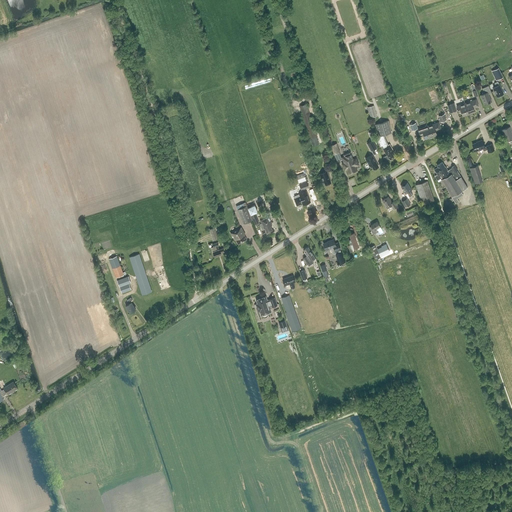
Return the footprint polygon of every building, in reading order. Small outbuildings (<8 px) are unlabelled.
[(503,77),(498,68),(494,70),(496,74),(494,75),(497,80),(503,77)] [(298,98),(303,96),(298,81),(292,82),(298,98)] [(497,97),(504,94),(499,85),(498,81),(495,83),(496,86),(493,88),(497,97)] [(491,101),(488,94),(491,93),(488,86),(482,88),(485,93),(481,95),(485,104),(489,102),(489,103),(490,102),(491,101)] [(473,108),(479,106),(476,99),(465,103),(469,114),(475,112),(473,108)] [(447,105),(450,113),(457,110),(454,103),(447,105)] [(469,114),(465,103),(457,106),(459,113),(461,112),(463,116),(469,114)] [(313,145),(320,143),(307,104),(300,107),(313,145)] [(377,116),(374,105),(368,107),(371,118),(377,116)] [(386,141),(385,135),(392,133),(388,121),(375,125),(378,136),(377,136),(377,140),(378,140),(378,143),(380,143),(380,147),(382,147),(387,155),(383,157),(385,160),(389,158),(390,160),(396,157),(393,152),(394,152),(390,144),(389,145),(386,141)] [(436,131),(441,129),(439,122),(427,126),(431,137),(437,135),(436,131)] [(408,127),(407,128),(408,130),(409,130),(409,131),(412,130),(418,129),(416,123),(410,125),(407,126),(408,127)] [(431,137),(427,126),(418,129),(420,136),(424,135),(425,139),(431,137)] [(511,132),(511,133),(510,127),(502,130),(504,135),(503,137),(509,140),(511,141),(511,132)] [(488,152),(494,150),(492,144),(486,146),(486,147),(485,147),(482,140),(478,142),(472,144),(475,151),(483,148),(484,151),(487,150),(488,152)] [(377,148),(373,141),(367,144),(371,151),(377,148)] [(331,146),(334,155),(340,153),(336,144),(331,146)] [(355,166),(358,165),(356,159),(353,160),(351,156),(351,155),(351,154),(350,152),(344,155),(345,156),(342,157),(345,163),(343,164),(345,170),(347,169),(348,173),(357,170),(355,166)] [(377,162),(372,155),(365,159),(368,163),(370,162),(374,169),(378,167),(376,163),(377,162)] [(467,188),(455,166),(454,165),(451,167),(452,168),(447,171),(447,170),(447,169),(446,166),(445,167),(442,162),(437,165),(438,167),(434,169),(438,175),(436,176),(436,177),(437,179),(438,179),(441,178),(440,176),(441,176),(443,179),(441,180),(456,204),(459,201),(457,198),(463,194),(461,191),(467,188)] [(483,182),(478,165),(470,168),(475,184),(483,182)] [(331,183),(327,172),(320,174),(322,182),(324,181),(325,185),(331,183)] [(306,181),(304,174),(297,177),(299,183),(306,181)] [(302,190),(309,187),(307,181),(299,184),(302,190)] [(423,204),(434,200),(427,181),(416,185),(423,204)] [(407,183),(406,183),(402,185),(402,186),(401,186),(406,194),(408,198),(413,195),(410,191),(412,190),(407,183)] [(303,205),(310,202),(306,191),(299,194),(300,194),(294,196),(295,200),(297,205),(303,203),(303,205)] [(393,209),(398,206),(395,201),(392,203),(388,197),(382,200),(387,208),(391,206),(393,209)] [(405,207),(410,204),(407,198),(402,201),(405,207)] [(259,223),(255,213),(258,212),(255,205),(248,208),(255,225),(259,223)] [(243,224),(253,220),(247,206),(238,210),(243,224)] [(268,217),(260,221),(262,224),(260,225),(263,229),(265,228),(267,233),(273,231),(271,226),(272,225),(268,217)] [(383,232),(380,226),(377,222),(371,225),(372,227),(369,228),(374,235),(376,233),(377,234),(378,235),(379,235),(383,232)] [(215,227),(209,229),(213,241),(219,239),(218,234),(219,233),(218,228),(216,229),(215,227)] [(238,244),(247,239),(244,235),(245,234),(241,227),(238,229),(230,233),(235,240),(236,240),(238,244)] [(115,230),(100,233),(102,242),(111,240),(111,243),(118,241),(115,230)] [(358,244),(361,243),(357,234),(355,234),(354,232),(349,234),(351,239),(349,239),(349,242),(352,241),(354,248),(359,246),(358,244)] [(335,252),(340,250),(338,243),(335,244),(334,239),(330,241),(323,244),(326,250),(334,247),(335,252)] [(218,246),(219,246),(220,245),(219,243),(218,244),(218,242),(213,244),(214,247),(212,248),(213,252),(215,257),(221,254),(221,253),(224,252),(223,249),(219,250),(218,246)] [(382,247),(377,250),(380,257),(390,252),(386,244),(382,246),(382,247)] [(376,262),(381,259),(380,257),(377,250),(375,246),(371,249),(376,262)] [(306,254),(305,254),(307,256),(303,259),(307,264),(309,266),(314,263),(313,261),(316,259),(315,257),(308,247),(304,250),(306,254)] [(346,262),(343,252),(335,254),(339,264),(346,262)] [(152,292),(139,254),(130,257),(142,295),(152,292)] [(116,278),(124,275),(126,274),(125,272),(123,273),(117,256),(109,259),(116,278)] [(308,278),(305,270),(299,272),(302,280),(308,278)] [(131,289),(129,283),(131,283),(129,276),(121,279),(121,280),(117,281),(122,293),(131,289)] [(294,282),(295,282),(293,276),(283,279),(285,285),(290,284),(291,288),(295,287),(294,282)] [(289,295),(281,298),(282,298),(287,312),(286,313),(294,334),(298,333),(297,333),(298,332),(297,330),(302,328),(289,295)] [(262,298),(256,300),(258,304),(254,305),(256,305),(259,312),(260,311),(261,313),(262,315),(262,316),(263,316),(265,317),(266,316),(267,315),(268,314),(268,313),(271,311),(269,306),(272,306),(272,307),(277,305),(275,298),(274,298),(270,300),(270,299),(269,299),(269,300),(267,301),(266,296),(265,296),(262,297),(262,298)] [(131,301),(133,300),(131,298),(127,300),(129,304),(126,306),(130,313),(136,309),(131,301)] [(287,326),(285,320),(278,322),(280,328),(287,326)] [(8,395),(18,388),(13,382),(4,388),(4,389),(0,391),(0,401),(4,399),(2,397),(7,394),(8,395)]
